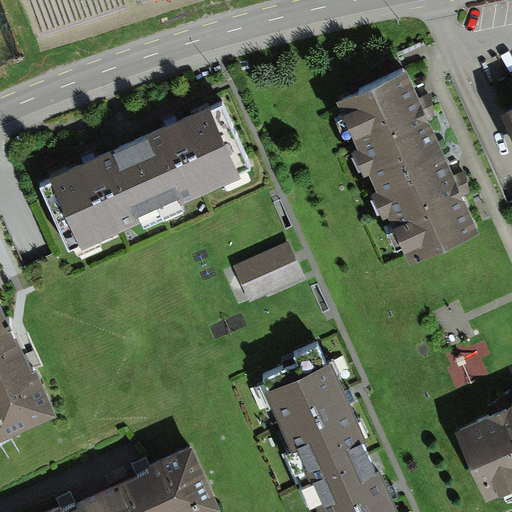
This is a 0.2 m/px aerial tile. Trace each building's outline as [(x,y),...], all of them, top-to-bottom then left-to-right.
[(419,99),(407,72),(336,103),(357,150),(352,152),(363,177),(369,175),(378,194),(372,197),(382,221),(389,218),(411,268),(479,238),(460,197),(472,191),(463,172),(453,177),(427,118),(437,114),(428,95),(419,99)] [(208,107),(47,177),(82,251),(241,179),(208,107)] [(511,109),(500,115),(511,139),(511,109)] [(0,443),(57,418),(37,372),(32,374),(0,302),(0,443)] [(342,391),(330,365),(265,393),(292,453),(286,456),(310,511),(316,508),(317,511),(397,511),(392,500),(399,497),(393,484),(386,487),(379,471),(377,472),(348,406),(356,402),(350,388),(342,391)] [(511,405),(454,431),(486,502),(511,490),(511,405)] [(191,447),(47,511),(219,511),(221,511),(191,447)]
